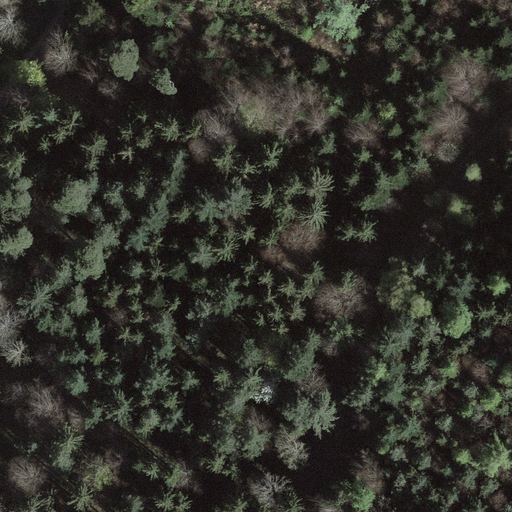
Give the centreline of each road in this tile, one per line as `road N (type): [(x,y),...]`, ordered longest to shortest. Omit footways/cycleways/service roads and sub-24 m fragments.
road 1 (track): [(381,511),(339,402),(331,296),(331,238),(369,0)]
road 2 (track): [(317,511),(330,433),(365,323),(436,193),(511,114)]
road 3 (track): [(0,103),(72,0)]
